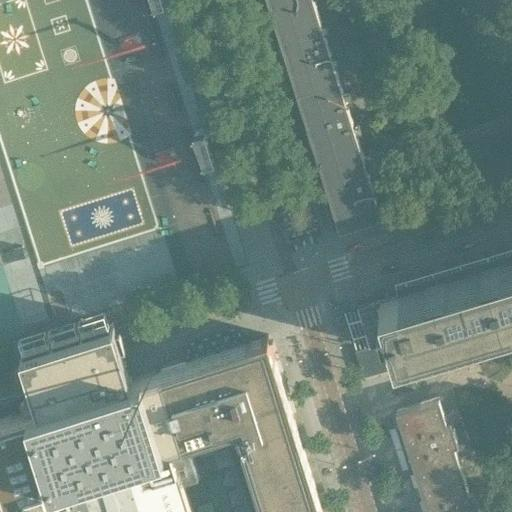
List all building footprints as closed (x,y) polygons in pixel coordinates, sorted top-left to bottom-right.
[(317,10),(313,0),(263,0),(262,1),(269,25),(317,10)] [(338,78),(334,65),(317,10),(269,25),(280,58),(286,56),(289,67),(283,69),(291,92),(338,78)] [(360,146),(356,133),(338,78),(291,92),(298,117),(304,115),(308,126),(310,136),(305,139),(311,156),(313,160),(360,146)] [(382,215),(377,201),(360,146),(313,160),(314,166),(318,175),(323,184),(328,193),(332,204),(326,205),(333,229),(339,227),(340,229),(382,215)] [(22,246),(0,253),(0,257),(2,264),(26,256),(24,251),(22,246)] [(511,246),(449,266),(452,276),(511,257),(511,246)] [(399,366),(426,358),(511,332),(511,260),(379,300),(358,306),(370,345),(356,350),(364,376),(386,369),(399,366)] [(35,398),(38,406),(29,409),(0,417),(0,489),(5,506),(6,511),(193,511),(172,445),(182,441),(158,368),(144,373),(130,377),(119,341),(113,322),(20,351),(32,389),(33,392),(35,398)] [(323,511),(294,416),(268,334),(158,368),(182,441),(211,432),(216,451),(242,444),(263,511),(323,511)] [(461,467),(454,445),(439,396),(396,410),(401,424),(395,426),(408,468),(414,466),(418,480),(461,467)] [(475,511),(461,467),(418,480),(423,494),(417,496),(422,511),(475,511)]
